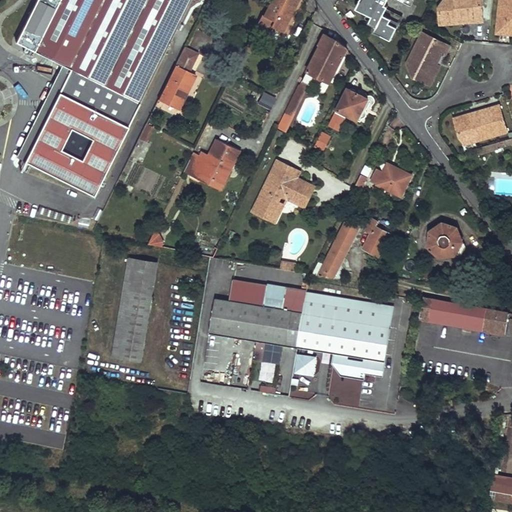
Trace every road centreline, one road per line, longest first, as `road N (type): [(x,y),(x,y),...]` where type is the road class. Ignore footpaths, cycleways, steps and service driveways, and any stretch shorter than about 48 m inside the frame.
road 1 (residential): [(511,251),(412,124)]
road 2 (residential): [(412,124),(315,0)]
road 3 (residential): [(443,103),(497,77),(496,57),(476,51),(455,85)]
